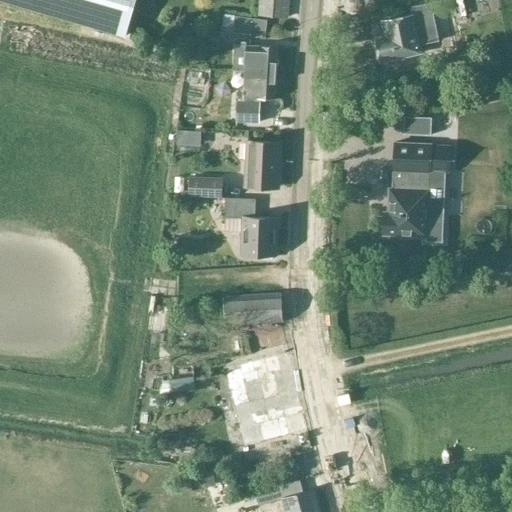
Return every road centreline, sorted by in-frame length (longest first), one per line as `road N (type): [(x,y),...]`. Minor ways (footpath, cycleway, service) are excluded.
road 1 (tertiary): [(343,511),(303,316),(313,0)]
road 2 (track): [(511,333),(311,373)]
